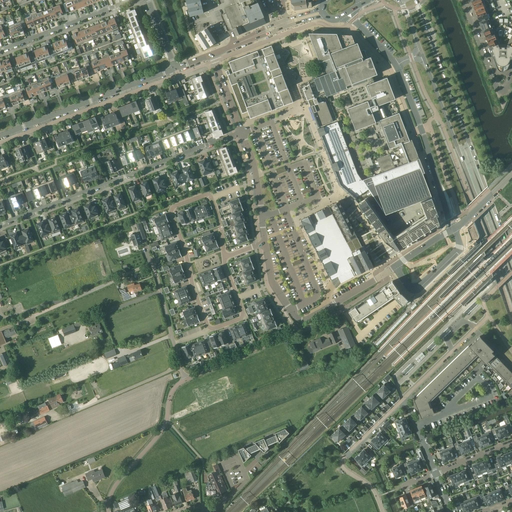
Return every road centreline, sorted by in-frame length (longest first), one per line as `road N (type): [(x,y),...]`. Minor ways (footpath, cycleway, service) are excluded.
road 1 (secondary): [(511,257),(415,0)]
road 2 (residential): [(241,132),(0,224)]
road 3 (secondary): [(425,63),(511,295)]
road 4 (residential): [(209,330),(171,209),(209,195),(224,257)]
road 5 (residential): [(184,380),(153,263),(67,300)]
road 6 (residential): [(265,244),(272,282),(301,320),(395,266)]
road 7 (tertiary): [(0,136),(175,68)]
road 8 (residential): [(396,65),(453,227)]
road 9 (residential): [(107,511),(113,488),(165,424),(172,391),(184,380)]
road 10 (residential): [(184,380),(317,323)]
road 11 (residential): [(132,0),(0,51)]
